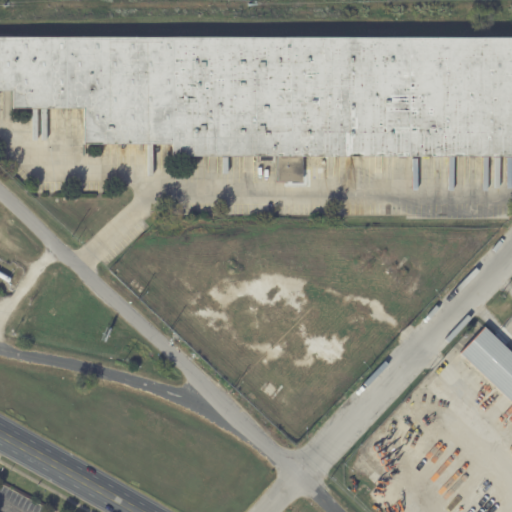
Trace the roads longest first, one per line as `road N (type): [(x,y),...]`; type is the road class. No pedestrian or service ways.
road 1 (residential): [(0,198),(337,511)]
road 2 (residential): [(511,260),(264,511)]
road 3 (secondary): [(141,511),(0,430)]
